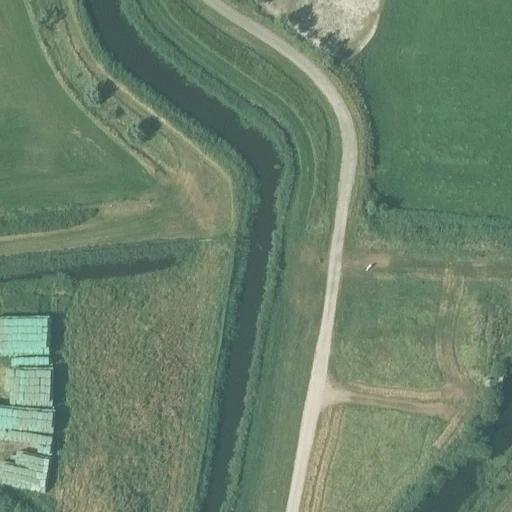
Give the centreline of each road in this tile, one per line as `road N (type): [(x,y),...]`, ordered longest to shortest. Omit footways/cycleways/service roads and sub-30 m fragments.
road 1 (track): [(0,243),(200,213),(206,175),(92,68),(64,0)]
road 2 (track): [(511,271),(334,259)]
